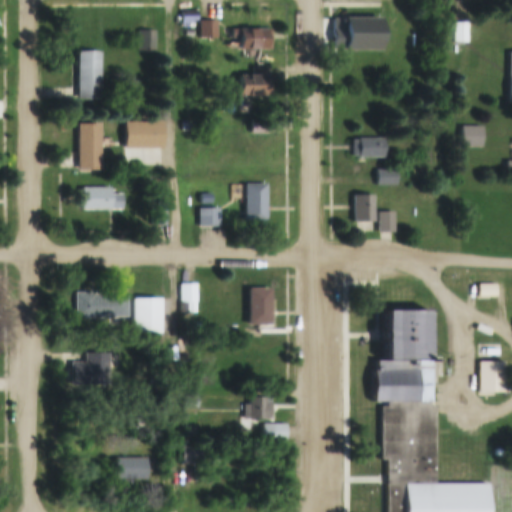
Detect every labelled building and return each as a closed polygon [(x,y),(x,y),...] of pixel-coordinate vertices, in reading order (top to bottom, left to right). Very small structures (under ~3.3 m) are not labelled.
[(180,11),(196,11),(196,21),(193,21),(193,26),(180,26),(180,11)] [(343,50),(332,50),(331,19),(342,19),(342,18),(379,17),(379,52),(343,52),(343,50)] [(215,21),(215,39),(197,39),(197,21),(215,21)] [(451,24),(464,24),(465,44),(451,44),(451,24)] [(229,30),(263,30),(263,51),(236,51),(236,40),(229,40),(229,30)] [(137,31),(152,31),(152,52),(137,52),(137,31)] [(75,53),(97,53),(98,101),(76,101),(75,53)] [(250,76),(250,67),(266,67),(267,76),(269,76),(270,97),(237,97),(237,76),(250,76)] [(125,118),(148,118),(148,134),(125,135),(125,118)] [(75,126),(97,126),(97,172),(76,172),(75,126)] [(479,128),(480,149),(459,149),(458,128),(479,128)] [(349,142),(356,142),(356,139),(382,139),(382,160),(356,160),(356,157),(349,157),(349,142)] [(147,153),(162,153),(162,172),(147,172),(147,153)] [(374,170),(395,170),(395,188),(374,188),(374,170)] [(242,186),(263,186),(264,226),(242,226),(242,186)] [(79,189),(107,189),(107,212),(79,212),(79,189)] [(351,197),(372,197),(372,224),(351,224),(351,197)] [(164,199),(164,227),(149,227),(149,199),(164,199)] [(207,210),(222,210),(222,228),(207,228),(207,210)] [(375,214),(391,214),(392,235),(376,235),(375,214)] [(178,285),(195,285),(195,314),(186,314),(185,304),(179,304),(178,285)] [(475,285),(493,285),(493,299),(475,299),(475,285)] [(246,290),(267,290),(267,326),(246,326),(246,290)] [(72,294),(92,294),(92,295),(113,295),(113,297),(125,297),(125,320),(72,320),(72,294)] [(129,300),(158,300),(158,335),(129,336),(129,300)] [(381,313),(426,313),(426,351),(430,351),(430,402),(426,402),(426,407),(432,407),(432,484),(485,484),(485,511),(382,511),(382,461),(378,461),(378,408),(382,408),(382,402),(372,402),(372,362),(382,361),(381,313)] [(106,355),(106,387),(69,387),(68,364),(81,364),(81,355),(106,355)] [(476,362),(501,362),(502,393),(476,393),(476,362)] [(181,397),(196,397),(196,408),(181,408),(181,397)] [(241,406),(246,405),(246,398),(262,398),(262,404),(268,404),(268,421),(241,421),(241,406)] [(260,425),(284,425),(284,441),(260,441),(260,425)] [(179,448),(200,448),(200,465),(180,465),(179,448)] [(112,460),(144,460),(144,481),(112,481),(112,460)]
